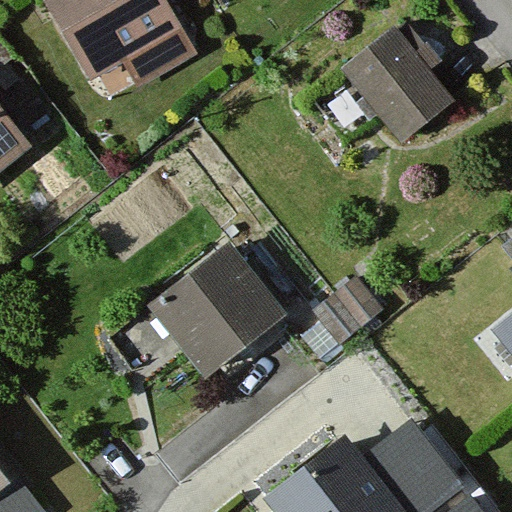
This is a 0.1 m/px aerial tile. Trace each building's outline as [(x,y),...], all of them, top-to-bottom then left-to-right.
[(168,0),(41,0),(81,73),(111,56),(125,82),(193,45),(168,0)] [(387,13),(329,57),(385,131),(443,87),(387,13)] [(0,154),(23,136),(0,107),(0,154)] [(277,297),(224,225),(142,286),(195,357),(277,297)] [(511,248),(511,289),(476,320),(511,361),(511,232),(504,239),(511,248)] [(402,410),(361,443),(415,509),(456,476),(402,410)] [(404,511),(334,426),(260,486),(281,511),(404,511)] [(0,461),(0,511),(27,511),(37,503),(0,461)] [(483,511),(463,486),(429,511),(483,511)]
